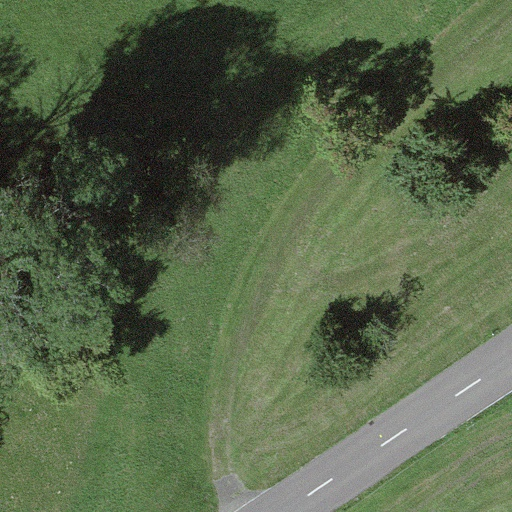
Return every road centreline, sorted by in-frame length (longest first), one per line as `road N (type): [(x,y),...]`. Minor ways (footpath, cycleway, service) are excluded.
road 1 (track): [(251,511),(224,446),(227,376),(255,290),(313,192),(394,93),(509,0)]
road 2 (track): [(334,0),(173,88),(0,162)]
road 3 (tertiary): [(285,511),(511,359)]
